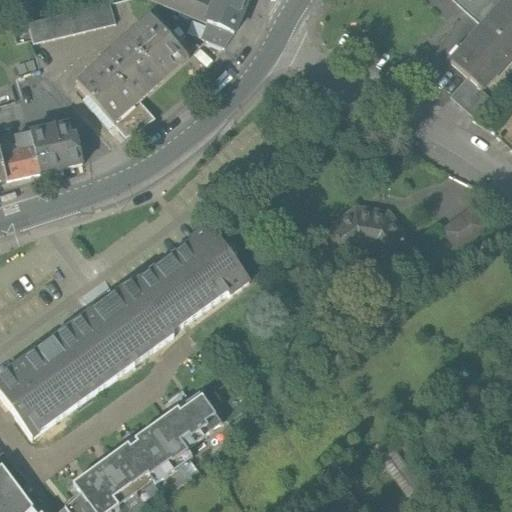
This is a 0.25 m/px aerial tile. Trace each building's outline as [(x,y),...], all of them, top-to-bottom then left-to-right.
[(145,0),(208,25),(233,35),(248,0),(145,0)] [(453,0),(483,26),(450,64),(467,79),(449,98),(474,120),(491,100),(481,91),(511,56),(511,2),(509,0),(453,0)] [(110,6),(29,27),(34,46),(115,25),(110,6)] [(151,21),(76,87),(88,100),(84,104),(109,132),(114,128),(139,105),(135,102),(185,58),(151,21)] [(233,35),(208,25),(201,41),(224,49),(233,35)] [(139,105),(114,128),(125,141),(154,122),(139,105)] [(74,128),(30,138),(32,146),(34,153),(36,152),(42,176),(82,167),(74,128)] [(12,158),(2,160),(7,185),(42,176),(36,152),(34,153),(32,146),(11,151),(12,158)] [(473,209),(442,231),(457,250),(487,228),(473,209)] [(356,210),(321,236),(331,250),(337,245),(347,259),(359,250),(372,252),(386,271),(414,251),(387,216),(377,222),(363,220),(356,210)] [(134,286),(13,375),(11,374),(0,381),(0,401),(30,442),(92,397),(93,397),(133,368),(151,354),(152,355),(172,339),(171,337),(227,296),(229,298),(248,284),(209,230),(189,245),(191,248),(136,288),(134,286)] [(0,511),(121,511),(117,506),(123,501),(125,504),(137,495),(135,492),(140,488),(143,491),(153,483),(156,487),(178,470),(176,467),(190,456),(187,452),(222,426),(199,395),(179,409),(181,412),(180,414),(177,410),(134,442),(137,446),(130,450),(128,447),(72,488),(80,498),(64,511),(32,511),(1,470),(0,470),(0,511)] [(384,447),(382,445),(375,449),(377,452),(374,455),(379,462),(381,461),(393,451),(394,451),(388,444),(384,447)] [(393,451),(381,461),(408,497),(421,487),(393,451)]
